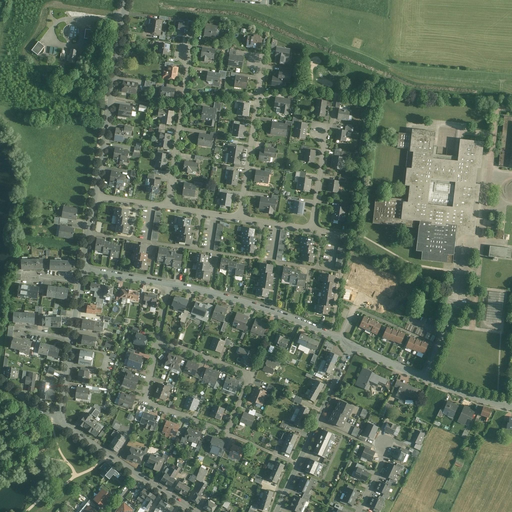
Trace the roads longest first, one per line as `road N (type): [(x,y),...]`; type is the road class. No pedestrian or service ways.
road 1 (residential): [(158,341),(243,372),(250,382),(229,433),(152,406),(147,386)]
road 2 (residential): [(125,0),(95,199)]
road 3 (residential): [(170,283),(273,308),(353,344)]
road 4 (residential): [(353,344),(277,511)]
road 5 (residential): [(186,49),(168,208)]
road 6 (residential): [(258,63),(238,218)]
